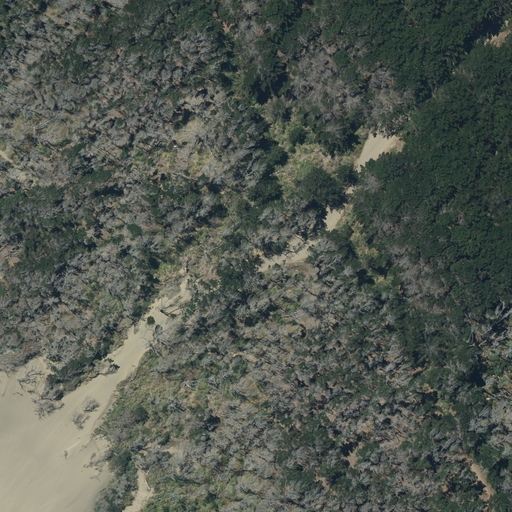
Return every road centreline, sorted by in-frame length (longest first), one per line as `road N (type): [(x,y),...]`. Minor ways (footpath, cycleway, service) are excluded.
road 1 (track): [(302,220),(0,482)]
road 2 (unclassified): [(511,26),(302,220)]
